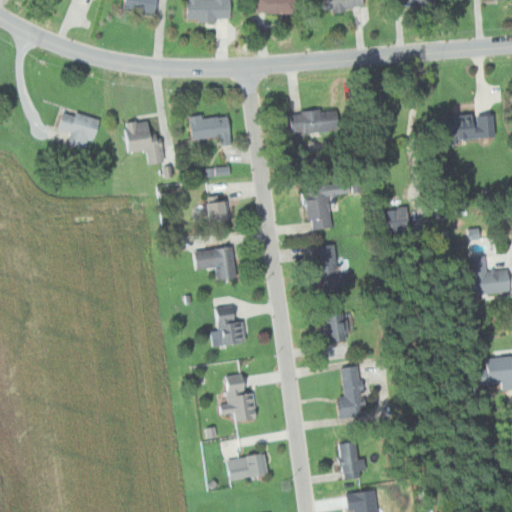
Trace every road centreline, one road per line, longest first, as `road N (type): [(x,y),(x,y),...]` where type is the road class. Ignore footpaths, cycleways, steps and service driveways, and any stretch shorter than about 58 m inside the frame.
road 1 (tertiary): [(511,43),(180,66),(69,48),(0,16)]
road 2 (residential): [(308,511),(247,65)]
